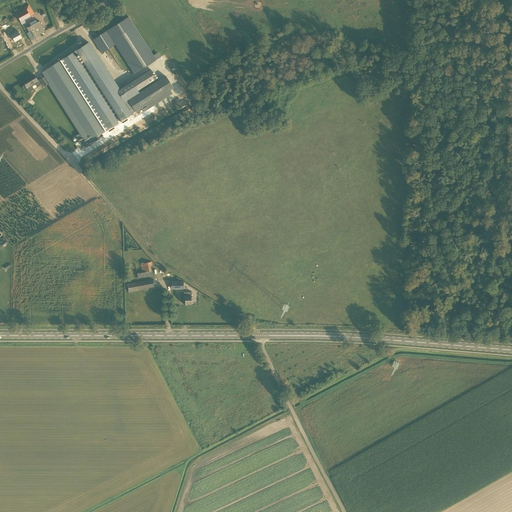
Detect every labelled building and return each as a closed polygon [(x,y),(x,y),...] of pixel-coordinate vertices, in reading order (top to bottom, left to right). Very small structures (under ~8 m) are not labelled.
[(23,20),(30,16),(25,7),(17,11),(23,20)] [(115,44),(134,74),(156,59),(128,16),(92,39),(101,53),(115,44)] [(45,31),(39,21),(26,28),(29,32),(30,31),(34,38),(45,31)] [(19,33),(11,37),(15,44),(23,40),(19,33)] [(67,65),(94,108),(107,129),(118,123),(97,90),(99,89),(117,116),(117,115),(121,121),(173,88),(165,76),(139,93),(138,90),(155,79),(149,70),(117,91),(124,102),(124,103),(128,100),(132,108),(129,110),(124,102),(124,103),(86,44),(45,69),(48,74),(53,81),(91,141),(95,138),(105,131),(91,110),(64,67),(67,65)] [(24,90),(27,88),(29,92),(33,90),(31,85),(38,81),(33,74),(22,81),(25,85),(22,87),(24,90)] [(45,86),(48,84),(44,77),(40,79),(45,86)] [(152,275),(150,267),(150,265),(152,265),(151,262),(141,264),(143,272),(137,274),(138,278),(152,275)] [(128,292),(154,287),(152,279),(127,284),(128,292)]
